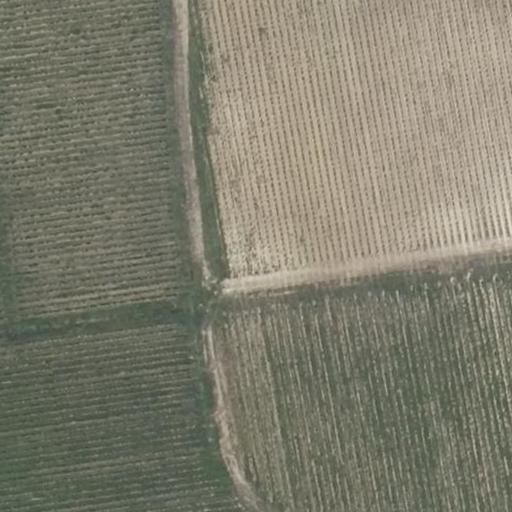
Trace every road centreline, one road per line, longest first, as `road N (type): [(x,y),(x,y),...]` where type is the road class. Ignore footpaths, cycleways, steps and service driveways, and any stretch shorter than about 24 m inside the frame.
road 1 (track): [(181,0),(204,292),(511,246)]
road 2 (track): [(204,292),(222,441),(234,474),(263,511)]
